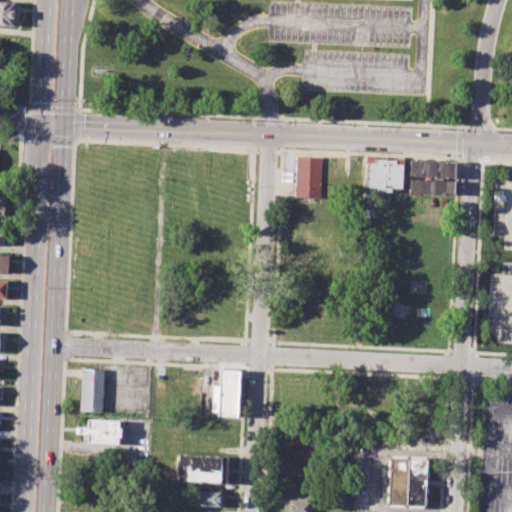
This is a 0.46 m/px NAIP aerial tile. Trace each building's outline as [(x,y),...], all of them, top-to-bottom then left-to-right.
[(0,1),(18,3),(17,26),(0,25),(0,1)] [(295,156),(320,157),(319,198),(293,196),(295,156)] [(365,157),(403,159),(401,187),(390,186),(390,191),(374,190),(374,187),(363,186),(365,157)] [(408,160),(453,162),(453,178),(407,176),(408,160)] [(407,178),(453,180),(453,194),(406,192),(407,178)] [(0,195),(8,196),(7,217),(0,216),(0,195)] [(296,246),(336,248),(335,264),(295,262),(296,246)] [(80,369),(103,370),(100,411),(78,409),(80,369)] [(217,369),(238,370),(236,416),(217,415),(217,410),(210,410),(212,385),(216,385),(217,369)] [(277,381),(289,381),(288,407),(276,407),(277,381)] [(78,427),(87,428),(87,419),(117,420),(116,444),(85,442),(85,433),(77,433),(78,427)] [(395,434),(433,436),(432,450),(395,448),(395,434)] [(177,455),(225,457),(224,483),(176,481),(177,455)] [(387,457),(426,459),(424,507),(385,505),(387,457)] [(199,491),(223,492),(222,507),(198,506),(199,491)] [(282,511),(283,501),(288,502),(288,498),(311,500),(310,511),(282,511)]
